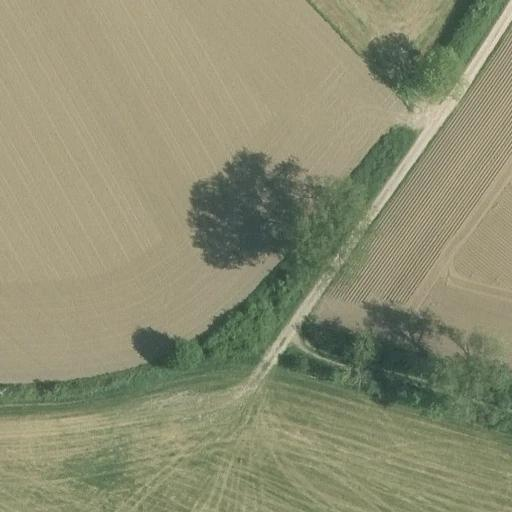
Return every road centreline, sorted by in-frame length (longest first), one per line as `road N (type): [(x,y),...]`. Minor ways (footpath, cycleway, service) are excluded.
road 1 (track): [(506,0),(268,342),(191,420)]
road 2 (track): [(268,342),(511,412)]
